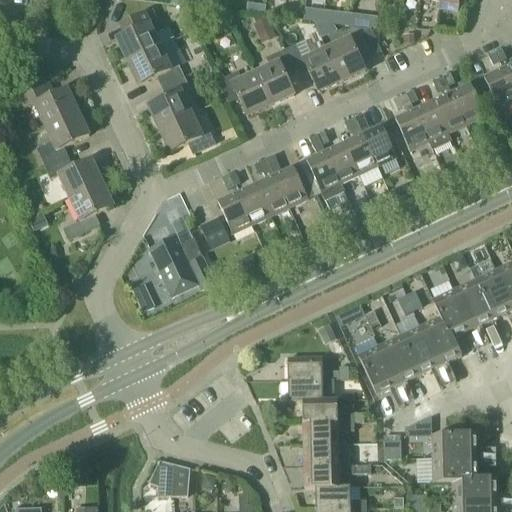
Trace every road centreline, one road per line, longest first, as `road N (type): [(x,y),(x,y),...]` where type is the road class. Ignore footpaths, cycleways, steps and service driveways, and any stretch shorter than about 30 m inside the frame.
road 1 (residential): [(153,195),(471,49),(492,0)]
road 2 (tertiary): [(511,186),(251,308)]
road 3 (residential): [(153,195),(87,60),(16,43),(0,10)]
road 4 (residential): [(274,511),(246,465),(162,441),(132,376)]
road 5 (residential): [(122,356),(97,300),(153,195)]
road 6 (tertiary): [(0,455),(132,376)]
road 7 (tertiary): [(132,376),(200,345),(251,308)]
road 8 (tertiary): [(251,308),(122,356)]
road 9 (tertiary): [(122,356),(0,412)]
road 10 (residential): [(394,421),(482,380),(496,361)]
